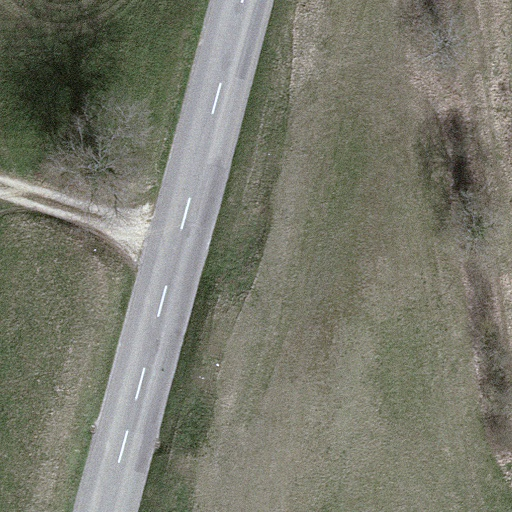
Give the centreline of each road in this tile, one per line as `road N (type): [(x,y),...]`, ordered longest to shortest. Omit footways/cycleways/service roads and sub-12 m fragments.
road 1 (tertiary): [(104,511),(240,0)]
road 2 (track): [(463,0),(511,426)]
road 3 (track): [(172,260),(0,188)]
